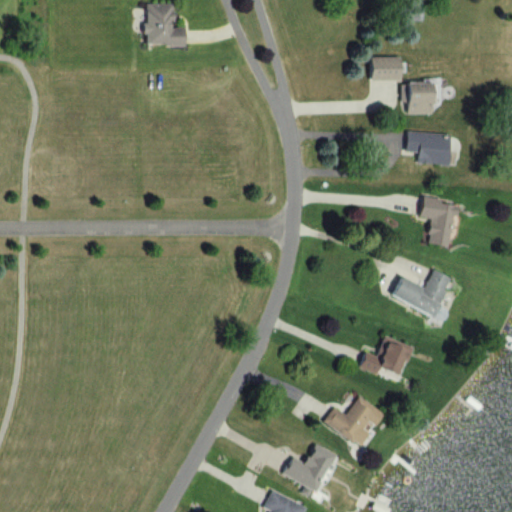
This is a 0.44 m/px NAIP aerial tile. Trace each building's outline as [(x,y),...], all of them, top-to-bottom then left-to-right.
[(140,5),(140,46),(179,45),(179,28),(167,28),(167,5),(140,5)] [(415,22),(415,6),(391,6),(391,22),(415,22)] [(393,58),(363,58),(363,81),(393,81),(393,58)] [(397,82),(397,114),(432,115),(432,82),(397,82)] [(442,164),(443,134),(400,133),(399,154),(414,154),(414,163),(442,164)] [(441,249),(450,204),(416,198),(412,218),(425,220),(420,244),(441,249)] [(381,295),(423,318),(443,280),(425,270),(415,289),(392,276),(381,295)] [(405,346),(378,337),(371,357),(357,352),(352,369),(392,382),(405,346)] [(338,415),(327,407),(316,422),(351,446),(374,413),(351,397),(338,415)] [(298,487),(295,491),(306,497),(328,455),(307,444),(296,464),(284,458),(275,475),(298,487)] [(256,509),(262,511),(261,511),(293,511),(296,507),(264,492),(256,509)]
